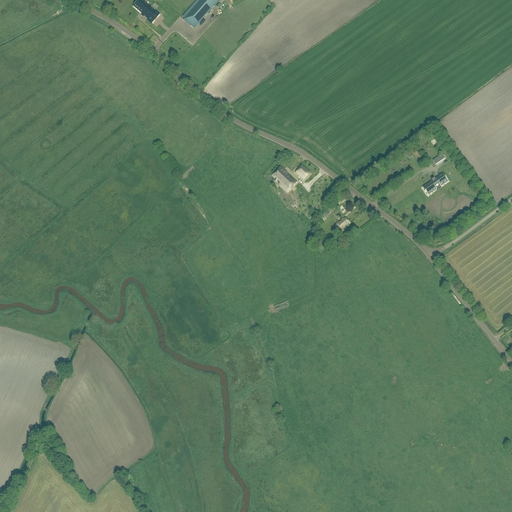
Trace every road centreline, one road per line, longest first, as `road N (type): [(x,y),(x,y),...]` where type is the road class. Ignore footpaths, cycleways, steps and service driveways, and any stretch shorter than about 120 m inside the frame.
road 1 (tertiary): [(431,258),(303,154),(224,113),(128,33),(69,0)]
road 2 (tertiary): [(511,360),(431,258)]
